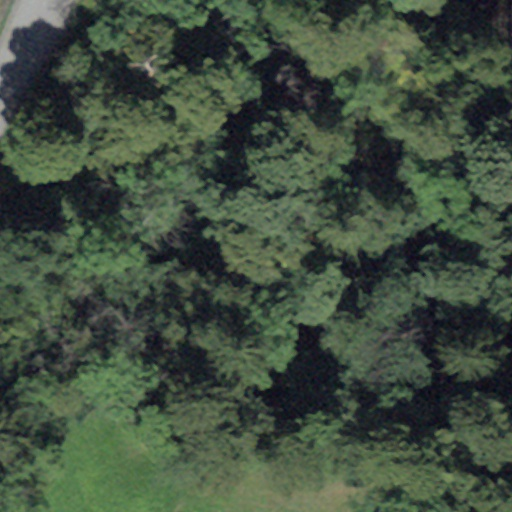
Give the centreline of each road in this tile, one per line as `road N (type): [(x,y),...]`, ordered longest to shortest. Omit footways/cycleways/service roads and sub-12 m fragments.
road 1 (unclassified): [(153,511),(0,73)]
road 2 (unclassified): [(55,0),(43,38),(0,108)]
